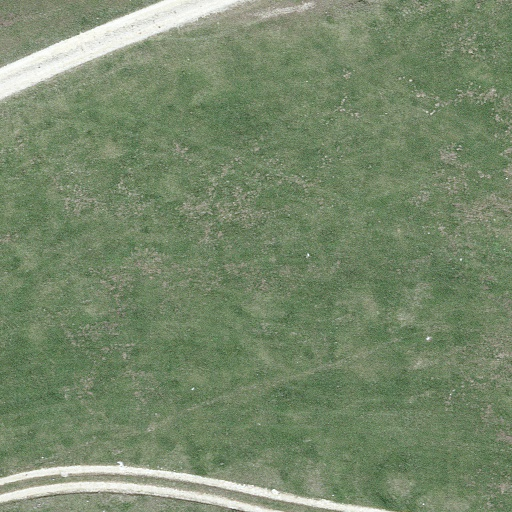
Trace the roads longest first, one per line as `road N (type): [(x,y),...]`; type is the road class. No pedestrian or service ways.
road 1 (track): [(288,511),(162,490),(91,489),(0,506)]
road 2 (track): [(237,0),(0,97)]
